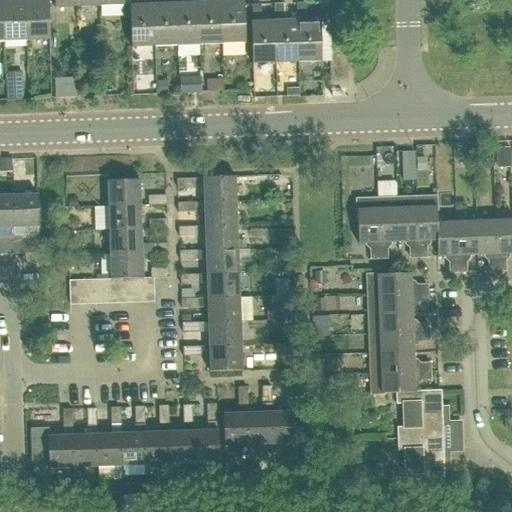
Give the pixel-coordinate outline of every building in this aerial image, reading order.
[(27,41),(25,0),(2,0),(4,42),(27,41)] [(25,0),(27,41),(50,40),(48,0),(25,0)] [(155,46),(154,4),(141,4),(140,0),(131,0),(132,5),(130,5),(131,47),(155,46)] [(177,45),(176,3),(164,3),(163,0),(153,0),(154,4),(155,46),(177,45)] [(200,44),(198,2),(186,3),(186,0),(176,0),(176,3),(177,45),(200,44)] [(222,44),(221,1),(209,2),(208,0),(198,0),(199,2),(198,2),(200,44),(222,44)] [(221,1),(222,44),(245,43),(244,0),(231,1),(230,0),(221,0),(221,1)] [(297,20),(298,62),(322,61),(320,19),(307,20),(306,3),(297,3),(297,20)] [(276,63),(274,21),(262,21),(261,4),(252,5),(253,21),(251,22),(252,64),(276,63)] [(298,62),(297,20),(284,21),(284,4),(274,4),(275,21),(274,21),(276,63),(298,62)] [(0,80),(13,80),(11,65),(0,66),(0,80)] [(46,91),(68,90),(67,71),(45,72),(46,91)] [(222,81),(206,81),(207,93),(223,93),(222,81)] [(509,147),(495,148),(496,161),(510,161),(509,147)] [(414,151),(401,152),(401,163),(414,163),(414,151)] [(202,178),(203,203),(236,202),(235,177),(202,178)] [(178,189),(195,189),(195,179),(177,180),(178,189)] [(107,207),(140,206),(139,180),(106,181),(107,207)] [(0,228),(13,228),(12,195),(0,195),(0,228)] [(12,195),(13,228),(38,227),(39,227),(38,195),(12,195)] [(149,205),(166,205),(166,195),(148,196),(149,205)] [(436,223),(437,223),(436,211),(437,211),(436,197),(415,198),(418,258),(426,258),(425,248),(429,244),(429,242),(436,242),(437,242),(436,223)] [(410,259),(418,258),(415,198),(396,199),(398,243),(405,243),(405,245),(409,249),(410,259)] [(371,260),(378,260),(377,199),(356,200),(356,213),(357,213),(358,244),(366,244),(366,246),(370,250),(371,260)] [(390,243),(398,243),(396,199),(377,199),(378,260),(386,260),(386,249),(390,245),(390,243)] [(204,227),(237,226),(236,202),(203,203),(204,227)] [(178,213),(196,212),(196,203),(178,204),(178,213)] [(108,231),(141,230),(140,206),(107,207),(108,231)] [(149,229),(167,228),(167,220),(149,220),(149,229)] [(511,254),(511,220),(495,221),(497,271),(505,271),(504,261),(508,257),(508,255),(511,254)] [(489,271),(497,271),(495,221),(475,222),(476,256),(484,256),(484,258),(488,262),(489,271)] [(469,256),(476,256),(475,222),(456,223),(457,273),(465,272),(465,262),(469,258),(469,256)] [(449,273),(457,273),(456,223),(437,223),(436,223),(437,242),(436,242),(437,257),(444,257),(444,259),(449,263),(449,273)] [(205,251),(238,250),(237,226),(204,227),(205,251)] [(179,237),(197,236),(196,227),(178,228),(179,237)] [(109,255),(142,254),(141,230),(108,231),(109,255)] [(14,255),(23,254),(22,236),(13,236),(14,255)] [(150,254),(168,253),(167,244),(150,244),(150,254)] [(206,275),(238,274),(238,250),(205,251),(206,275)] [(197,260),(197,251),(179,252),(180,261),(197,260)] [(143,279),(143,278),(142,254),(109,255),(110,279),(110,280),(116,280),(128,279),(140,279),(143,279)] [(151,278),(152,278),(169,277),(168,268),(150,269),(151,278)] [(206,299),(239,298),(238,274),(206,275),(198,275),(198,285),(206,284),(206,299)] [(366,296),(427,293),(426,285),(416,286),(412,282),(410,282),(410,274),(379,275),(376,275),(365,275),(366,296)] [(198,285),(198,275),(180,276),(180,285),(198,285)] [(140,279),(141,302),(153,302),(152,278),(151,278),(143,278),(143,279),(140,279)] [(117,303),(116,280),(110,280),(110,279),(104,280),(105,304),(117,303)] [(117,303),(129,303),(128,279),(116,280),(117,303)] [(129,303),(141,302),(140,279),(128,279),(129,303)] [(69,305),(81,304),(80,280),(68,281),(69,305)] [(81,304),(93,304),(92,280),(80,280),(81,304)] [(93,304),(105,304),(104,280),(92,280),(93,304)] [(367,316),(411,314),(411,306),(413,306),(417,302),(427,301),(427,293),(366,296),(367,316)] [(207,323),(240,322),(239,298),(206,299),(181,300),(181,309),(207,308),(207,323)] [(368,335),(428,333),(428,325),(418,325),(414,321),(412,321),(411,314),(367,316),(368,335)] [(208,347),(241,346),(240,322),(207,323),(208,347)] [(182,333),(200,333),(199,323),(182,324),(182,333)] [(368,355),(413,353),(413,345),(415,345),(419,341),(428,341),(428,333),(368,335),(368,355)] [(241,346),(208,347),(209,372),(242,371),(241,346)] [(183,357),(200,357),(200,347),(182,348),(183,357)] [(369,374),(430,372),(429,364),(419,364),(415,360),(413,360),(413,353),(368,355),(369,374)] [(414,392),(414,385),(416,385),(420,380),(430,380),(430,372),(369,374),(370,395),(383,394),(396,393),(414,392)] [(262,406),(271,405),(271,387),(261,388),(262,406)] [(286,405),(295,404),(295,387),(285,387),(286,405)] [(238,407),(247,406),(247,388),(237,388),(238,407)] [(397,439),(442,438),(440,391),(414,392),(396,393),(396,404),(402,404),(403,427),(397,428),(397,439)] [(207,424),(216,423),(216,405),(206,406),(207,424)] [(183,424),(192,424),(192,406),(182,406),(183,424)] [(159,425),(168,425),(168,407),(158,407),(159,425)] [(135,426),(144,426),(144,408),(134,408),(135,426)] [(111,427),(120,427),(120,409),(110,409),(111,427)] [(63,429),(72,428),(72,410),(62,411),(63,429)] [(87,436),(72,436),(73,469),(97,469),(96,435),(97,435),(96,410),(86,410),(87,436)] [(271,413),(273,446),(298,445),(296,412),(271,413)] [(249,447),(273,446),(271,413),(247,414),(249,447)] [(224,448),(249,447),(247,414),(222,415),(224,448)] [(73,469),(72,436),(48,437),(48,429),(31,430),(30,430),(31,466),(32,466),(32,465),(48,465),(48,470),(73,469)] [(192,432),(193,465),(218,464),(217,431),(192,432)] [(169,466),(193,465),(192,432),(168,433),(169,466)] [(145,467),(169,466),(168,433),(144,434),(145,467)] [(121,468),(145,467),(144,434),(120,435),(121,468)] [(97,469),(121,468),(120,435),(97,435),(96,435),(97,469)] [(442,438),(397,439),(398,451),(404,451),(405,474),(399,474),(399,486),(444,484),(442,438)] [(253,488),(252,500),(268,500),(269,489),(253,488)]
